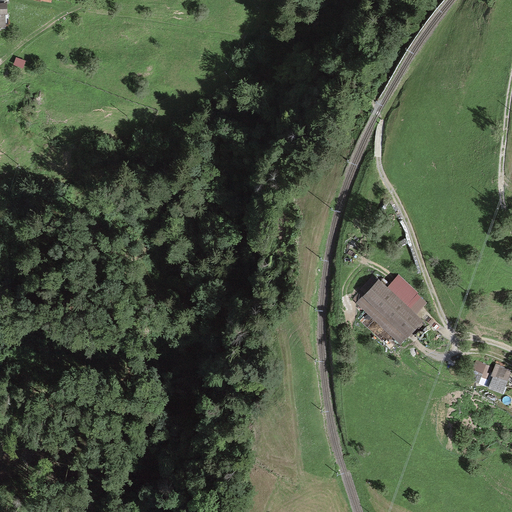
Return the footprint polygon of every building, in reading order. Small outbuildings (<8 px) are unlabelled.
[(7,5),(0,5),(0,29),(8,30),(7,5)] [(24,71),(26,62),(16,60),(14,69),(24,71)] [(387,288),(377,279),(352,306),(401,351),(425,326),(406,308),(418,295),(398,276),(387,288)] [(473,384),(485,387),(491,365),(478,362),(473,384)] [(511,371),(498,367),(489,391),(503,396),(511,373),(511,371)] [(511,407),(511,405),(511,403),(511,401),(509,400),(507,399),(505,399),(503,399),(502,400),(501,402),(500,403),(500,405),(501,407),(502,409),(503,410),(505,410),(507,410),(509,410),(510,408),(511,407)]
